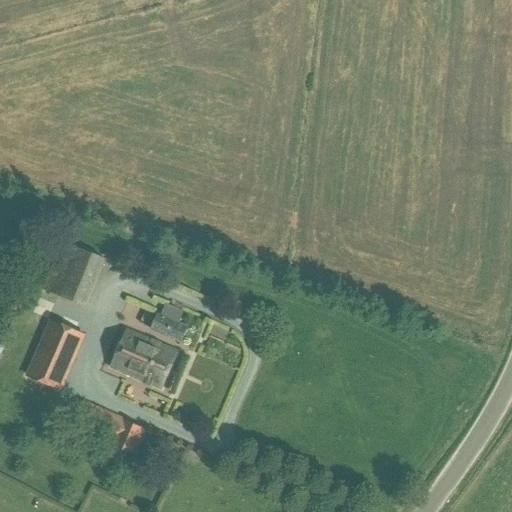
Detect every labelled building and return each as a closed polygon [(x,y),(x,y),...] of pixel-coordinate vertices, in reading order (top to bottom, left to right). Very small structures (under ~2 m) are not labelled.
[(63,242),(43,290),(86,308),(106,259),(63,242)] [(158,313),(151,330),(182,344),(190,326),(180,321),(184,312),(167,304),(162,315),(158,313)] [(61,390),(85,335),(51,321),(28,376),(61,390)] [(129,331),(112,368),(162,389),(178,352),(129,331)] [(87,398),(76,417),(106,432),(103,439),(137,455),(149,430),(129,420),(129,418),(87,398)]
